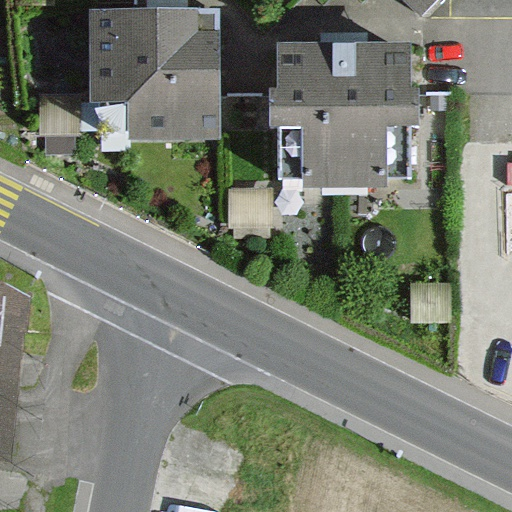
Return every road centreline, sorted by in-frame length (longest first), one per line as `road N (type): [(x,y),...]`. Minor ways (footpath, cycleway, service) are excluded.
road 1 (unclassified): [(163,295),(511,467)]
road 2 (residential): [(163,295),(114,511)]
road 3 (unclassified): [(0,212),(163,295)]
